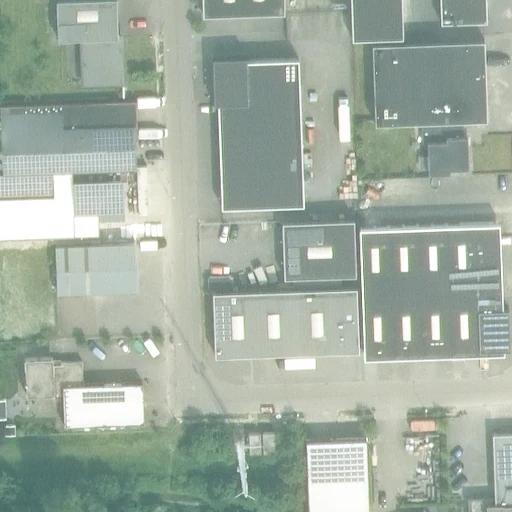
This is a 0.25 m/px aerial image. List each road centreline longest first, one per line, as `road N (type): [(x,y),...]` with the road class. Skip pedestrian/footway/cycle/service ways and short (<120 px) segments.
road 1 (unclassified): [(188,379),(176,0)]
road 2 (unclassified): [(188,379),(208,397),(511,389)]
